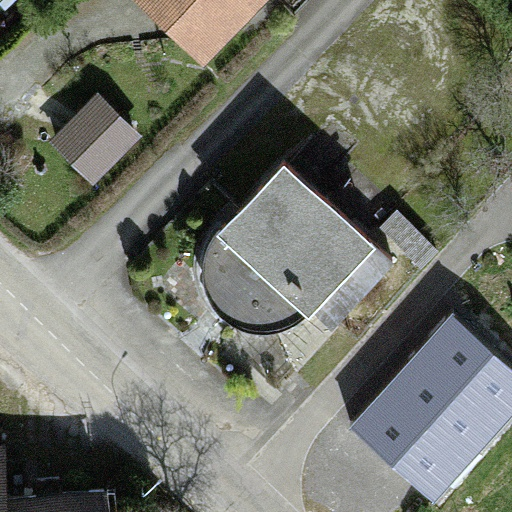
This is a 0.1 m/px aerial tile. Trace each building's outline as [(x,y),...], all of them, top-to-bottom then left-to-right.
[(135,0),(191,56),(247,0),(135,0)] [(72,73),(21,124),(85,188),(136,137),(72,73)] [(369,256),(276,173),(205,251),(202,318),(264,373),(369,256)] [(511,327),(469,290),(427,337),(506,406),(511,399),(511,327)] [(418,329),(360,394),(448,472),(506,406),(427,337),(418,329)] [(0,511),(97,511),(98,503),(0,502),(0,511)]
